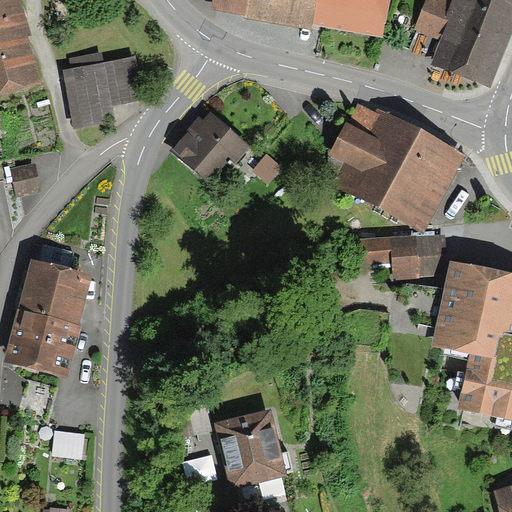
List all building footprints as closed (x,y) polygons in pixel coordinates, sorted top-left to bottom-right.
[(0,0),(0,91),(30,84),(8,0),(0,0)] [(217,0),(217,6),(375,34),(380,0),(217,0)] [(435,64),(483,82),(511,5),(511,0),(426,0),(416,28),(445,39),(435,64)] [(133,100),(127,61),(68,71),(77,125),(107,120),(104,105),(133,100)] [(336,189),(422,232),(458,160),(371,116),(360,137),(345,130),(331,158),(347,166),(336,189)] [(244,151),(207,119),(177,153),(214,186),(244,151)] [(9,173),(15,198),(36,193),(30,167),(9,173)] [(441,273),(441,237),(391,238),(391,244),(364,244),(364,263),(391,262),(391,274),(441,273)] [(29,269),(17,314),(70,328),(82,284),(29,269)] [(458,412),(511,424),(511,283),(450,270),(433,346),(471,355),(458,412)] [(17,315),(4,364),(59,379),(72,329),(17,315)] [(267,418),(221,429),(234,485),(280,475),(267,418)] [(58,430),(55,454),(86,457),(89,433),(58,430)] [(500,511),(511,511),(511,491),(495,496),(500,511)]
